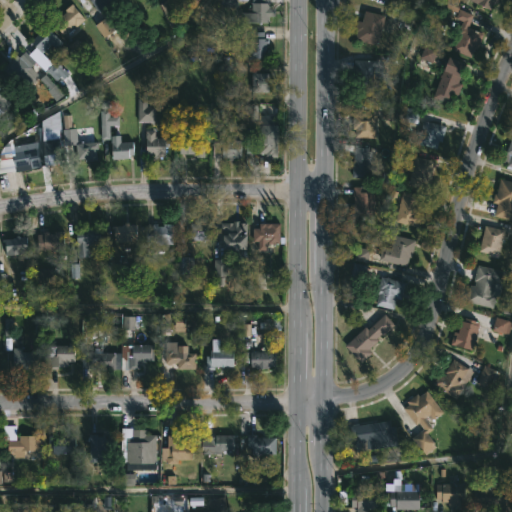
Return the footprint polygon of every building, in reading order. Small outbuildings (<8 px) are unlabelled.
[(114,0),(99,11),(91,0),(114,0)] [(269,0),(269,21),(252,21),(252,0),(269,0)] [(498,0),(496,4),(494,3),(490,10),(471,0),(498,0)] [(85,19),(63,34),(56,23),(60,20),(58,16),(73,2),(85,19)] [(383,24),(379,44),(356,39),(358,22),(363,23),(366,11),(385,16),(383,24)] [(54,41),(42,53),(34,48),(36,46),(31,40),(46,25),(57,35),(53,39),(54,41)] [(480,46),(478,51),(475,50),(472,57),(453,49),(463,26),(484,35),(480,46)] [(269,42),(269,59),(248,59),(248,45),(251,45),(251,27),(260,27),(260,31),(265,31),(264,37),(270,37),(269,42)] [(26,50),(36,62),(28,69),(36,78),(22,90),(3,68),(26,50)] [(463,83),(458,95),(454,93),(450,103),(434,96),(453,55),(468,62),(459,82),(463,83)] [(376,60),(376,92),(355,92),(356,59),(376,60)] [(257,71),(269,72),(269,92),(252,92),(252,73),(254,73),(254,71),(257,71)] [(0,93),(10,102),(5,108),(0,103),(0,93)] [(147,97),(147,105),(155,105),(156,121),(138,121),(138,97),(147,97)] [(110,109),(110,116),(119,115),(120,124),(110,125),(110,138),(101,139),(101,110),(110,109)] [(377,115),(376,138),(355,137),(355,129),(352,129),(352,112),(377,112),(377,115)] [(447,125),(443,141),(440,140),(438,148),(418,143),(419,138),(413,136),(416,125),(423,127),(425,119),(447,125)] [(278,138),(277,156),(267,156),(267,153),(246,152),(246,138),(252,138),(252,124),(266,125),(266,137),(278,138)] [(155,130),(155,135),(157,135),(157,137),(169,137),(169,147),(167,147),(167,156),(154,156),(154,154),(147,154),(146,130),(155,130)] [(188,130),(188,137),(206,137),(206,157),(193,157),(193,153),(187,153),(187,151),(180,150),(179,130),(188,130)] [(232,133),(232,140),(241,140),(241,157),(213,156),(213,141),(220,141),(220,133),(232,133)] [(121,135),(121,141),(134,141),(134,154),(129,155),(129,158),(113,159),(112,135),(121,135)] [(511,169),(502,166),(511,136),(511,169)] [(84,140),(84,142),(98,141),(99,149),(96,149),(97,157),(94,158),(95,160),(85,161),(85,158),(78,159),(77,143),(81,143),(81,140),(84,140)] [(35,143),(40,166),(29,169),(28,165),(14,168),(11,152),(19,150),(19,146),(35,143)] [(376,151),(373,178),(353,176),(355,151),(344,150),(345,143),(368,147),(368,150),(376,151)] [(436,162),(430,187),(420,184),(419,187),(409,184),(416,155),(436,160),(436,162)] [(511,179),(511,219),(495,215),(498,203),(493,202),(495,192),(497,193),(501,177),(511,179)] [(374,213),(353,213),(353,186),(375,186),(374,213)] [(424,211),(420,227),(395,221),(403,190),(421,195),(419,202),(423,203),(421,210),(424,211)] [(205,219),(205,223),(210,222),(210,239),(191,240),(190,223),(198,222),(198,220),(205,219)] [(240,220),(240,222),(247,222),(249,249),(241,248),(241,252),(233,252),(233,248),(224,248),(224,229),(221,229),(221,222),(234,222),(234,220),(240,220)] [(281,223),(281,243),(269,243),(269,241),(265,241),(265,250),(258,250),(258,241),(253,241),(254,228),(260,228),(260,222),(265,222),(265,225),(271,225),(271,223),(281,223)] [(158,223),(158,225),(164,225),(164,223),(173,223),(173,244),(153,244),(153,223),(158,223)] [(92,224),(92,226),(100,226),(101,244),(89,245),(90,256),(77,257),(76,227),(83,227),(82,224),(92,224)] [(137,224),(137,240),(114,241),(112,225),(137,224)] [(505,233),(499,258),(489,256),(489,253),(480,251),(486,224),(506,229),(505,233)] [(65,231),(64,251),(53,251),(53,249),(37,248),(37,234),(44,234),(44,231),(49,231),(49,233),(55,233),(55,231),(65,231)] [(20,234),(20,237),(27,237),(29,253),(6,255),(5,241),(3,241),(3,239),(16,238),(16,235),(20,234)] [(414,246),(412,258),(410,257),(408,266),(379,260),(383,245),(392,248),(395,234),(416,239),(414,246)] [(369,253),(358,250),(355,261),(365,264),(369,253)] [(506,271),(500,296),(497,295),(494,308),(468,301),(472,285),(476,286),(477,281),(475,280),(479,265),(506,271)] [(47,287),(33,287),(33,268),(56,267),(56,283),(47,283),(47,287)] [(391,277),(391,278),(406,282),(402,299),(397,298),(394,309),(376,304),(382,276),(391,277)] [(396,324),(384,335),(382,334),(378,338),(379,340),(369,350),(372,353),(362,362),(346,345),(366,326),(368,329),(385,313),(396,324)] [(480,320),(479,324),(480,324),(473,350),(452,344),(455,331),(459,332),(462,320),(464,321),(466,316),(480,320)] [(507,334),(509,322),(495,320),(493,332),(507,334)] [(135,369),(128,369),(127,356),(133,356),(133,345),(155,344),(155,359),(139,360),(140,369),(135,369)] [(56,367),(46,367),(46,349),(57,349),(57,345),(75,345),(75,361),(68,361),(68,366),(56,367)] [(188,345),(188,352),(196,352),(196,368),(178,368),(178,364),(165,364),(165,349),(172,349),(172,353),(175,353),(175,351),(178,351),(178,345),(188,345)] [(102,348),(102,352),(117,352),(117,370),(100,370),(100,365),(87,364),(87,351),(95,351),(95,348),(102,348)] [(212,369),(206,369),(206,356),(211,356),(211,349),(234,349),(234,366),(215,366),(215,369),(212,369)] [(21,350),(38,352),(38,367),(31,366),(31,369),(13,367),(13,351),(21,350)] [(259,350),(259,351),(277,351),(277,367),(257,368),(257,366),(252,366),(252,352),(259,350)] [(464,388),(454,404),(435,392),(448,373),(446,371),(454,358),(473,371),(462,387),(464,388)] [(489,391),(497,373),(484,367),(476,384),(489,391)] [(428,391),(443,413),(432,421),(428,416),(426,417),(434,429),(428,433),(435,443),(434,444),(436,446),(426,454),(424,451),(423,452),(412,437),(424,428),(420,423),(417,425),(405,407),(409,404),(407,400),(418,393),(420,396),(428,391)] [(391,420),(392,427),(396,426),(399,446),(368,450),(366,441),(352,443),(350,424),(358,423),(359,425),(391,420)] [(134,428),(134,435),(156,434),(157,458),(126,457),(126,428),(134,428)] [(97,435),(97,436),(107,437),(107,441),(111,441),(111,463),(104,462),(103,471),(96,471),(96,462),(89,462),(89,434),(97,435)] [(257,434),(257,437),(277,437),(277,454),(253,454),(253,446),(247,446),(247,434),(257,434)] [(25,450),(24,458),(12,458),(12,454),(8,454),(8,440),(19,440),(19,435),(40,435),(39,450),(25,450)] [(54,435),(54,438),(76,438),(76,454),(53,454),(53,448),(48,448),(48,435),(54,435)] [(180,435),(180,442),(194,442),(193,463),(167,463),(167,461),(162,461),(162,448),(167,448),(167,435),(180,435)] [(222,454),(202,454),(202,440),(216,440),(216,435),(235,435),(234,451),(222,451),(222,454)] [(369,476),(369,482),(372,483),(372,491),(381,492),(380,510),(369,509),(368,511),(357,511),(357,507),(351,507),(351,492),(359,492),(359,482),(361,482),(361,475),(369,476)] [(487,507),(476,508),(476,491),(484,491),(483,481),(506,481),(507,507),(487,507)] [(420,483),(419,509),(396,509),(397,507),(391,506),(391,491),(401,491),(402,483),(420,483)] [(465,483),(465,510),(454,510),(454,506),(449,506),(449,502),(442,502),(442,498),(437,498),(437,484),(465,483)]
